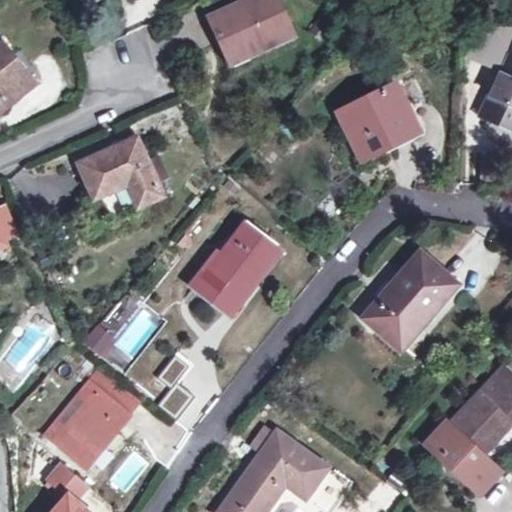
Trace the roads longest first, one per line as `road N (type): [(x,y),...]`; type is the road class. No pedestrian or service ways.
road 1 (residential): [(511,216),(382,202),(154,511)]
road 2 (residential): [(98,116),(161,87),(134,37),(92,55)]
